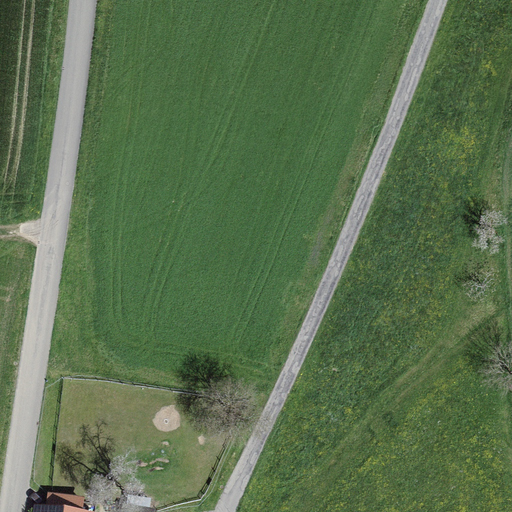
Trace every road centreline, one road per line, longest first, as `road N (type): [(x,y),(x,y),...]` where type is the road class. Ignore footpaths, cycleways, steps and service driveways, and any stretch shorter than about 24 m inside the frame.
road 1 (residential): [(440,0),(378,164),(225,511)]
road 2 (residential): [(76,0),(55,209),(7,511)]
